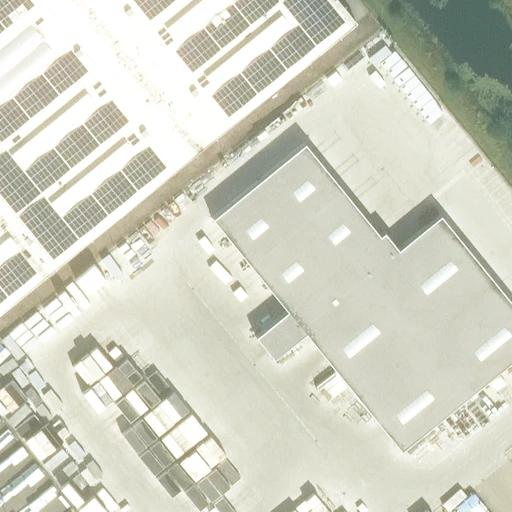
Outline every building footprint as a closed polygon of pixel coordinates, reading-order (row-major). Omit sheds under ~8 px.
[(0,0),(0,312),(356,23),(337,0),(0,0)] [(319,82),(309,89),(316,100),(326,93),(319,82)] [(304,334),(400,451),(511,360),(511,302),(440,214),(398,248),(384,231),(379,234),(304,142),(211,218),(286,311),(304,334)] [(57,311),(71,300),(61,289),(47,300),(57,311)] [(48,412),(67,396),(54,383),(64,374),(47,354),(19,379),(48,412)] [(9,414),(25,406),(20,395),(3,402),(9,414)]
